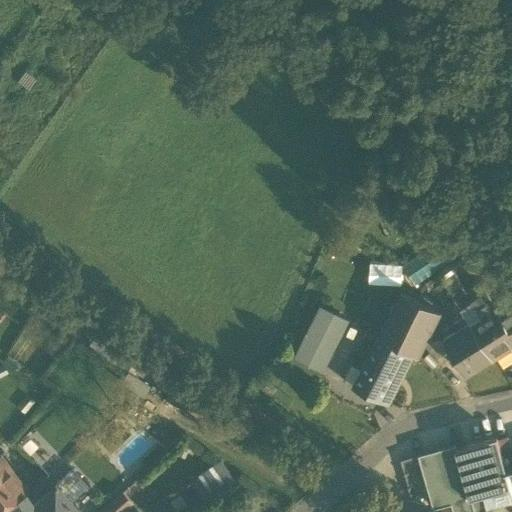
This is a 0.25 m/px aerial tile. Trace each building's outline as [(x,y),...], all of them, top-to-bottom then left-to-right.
[(445,283),(456,276),(450,266),(439,273),(445,283)] [(445,283),(461,308),(472,301),(466,292),(456,276),(445,283)] [(494,358),(511,345),(511,307),(502,314),(497,307),(500,305),(498,301),(496,303),(488,290),(484,293),(478,284),(466,292),(472,301),(461,308),(470,322),(494,358)] [(415,354),(418,356),(440,311),(401,291),(379,336),(407,350),(415,354)] [(293,356),(323,371),(350,319),(320,304),(293,356)] [(494,358),(470,322),(443,340),(465,375),(466,376),(494,358)] [(118,350),(94,335),(88,345),(112,360),(118,350)] [(354,385),(382,399),(407,350),(379,336),(362,369),(354,385)] [(407,350),(382,399),(391,403),(415,354),(407,350)] [(354,385),(362,369),(351,364),(343,380),(354,385)] [(146,388),(125,374),(120,382),(141,395),(146,388)] [(455,447),(470,497),(471,497),(483,493),(510,486),(506,470),(497,436),(457,447),(455,447)] [(456,443),(418,454),(434,508),(451,502),(454,511),(475,511),(471,497),(470,497),(455,447),(457,447),(456,443)] [(0,510),(7,505),(23,493),(17,484),(18,483),(0,457),(0,510)] [(227,470),(216,462),(189,480),(191,483),(203,501),(234,480),(227,470)] [(79,511),(70,502),(87,485),(70,468),(32,505),(23,493),(7,505),(12,511),(79,511)] [(138,477),(121,492),(131,503),(137,510),(155,495),(138,477)] [(181,491),(193,508),(203,501),(191,483),(181,491)] [(488,511),(511,511),(511,491),(510,486),(483,493),(488,511)] [(99,511),(120,511),(131,503),(121,492),(99,511)]
